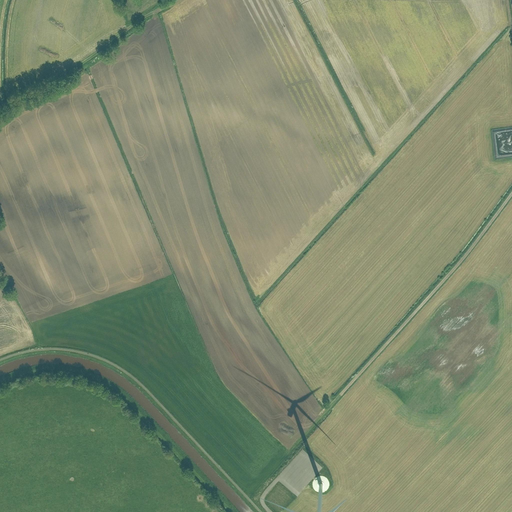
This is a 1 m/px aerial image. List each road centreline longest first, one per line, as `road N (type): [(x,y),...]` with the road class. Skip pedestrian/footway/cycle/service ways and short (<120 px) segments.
road 1 (track): [(321,414),(511,194)]
road 2 (track): [(175,0),(76,70),(0,110)]
